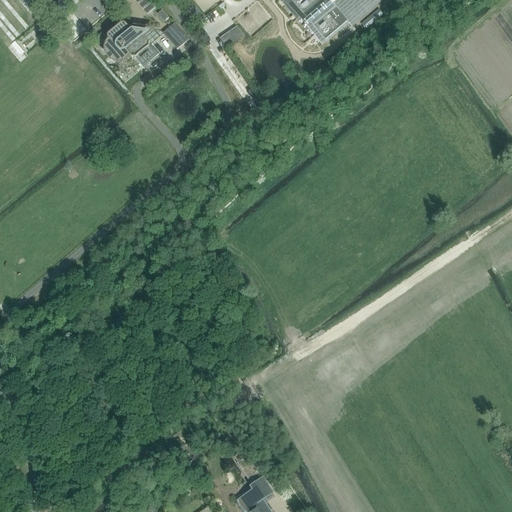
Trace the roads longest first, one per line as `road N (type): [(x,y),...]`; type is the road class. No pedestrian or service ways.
road 1 (track): [(187,221),(242,263),(303,351),(511,212)]
road 2 (unknown): [(50,338),(316,112)]
road 3 (track): [(451,107),(430,78),(454,63),(489,104),(499,109),(511,99)]
road 4 (tertiary): [(32,511),(27,437),(0,387)]
